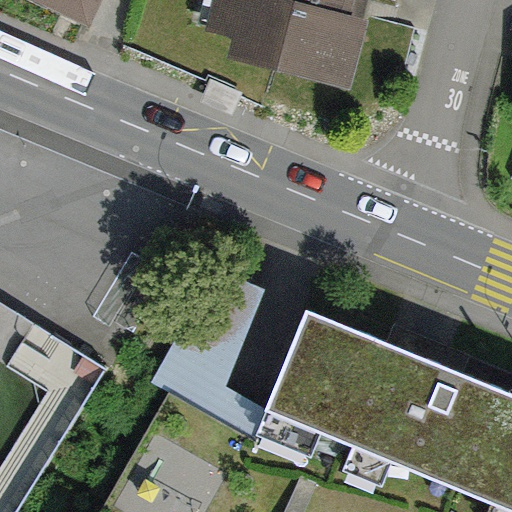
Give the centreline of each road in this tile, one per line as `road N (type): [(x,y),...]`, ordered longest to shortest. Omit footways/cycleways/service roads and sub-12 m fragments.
road 1 (tertiary): [(417,246),(0,68)]
road 2 (residential): [(474,0),(417,246)]
